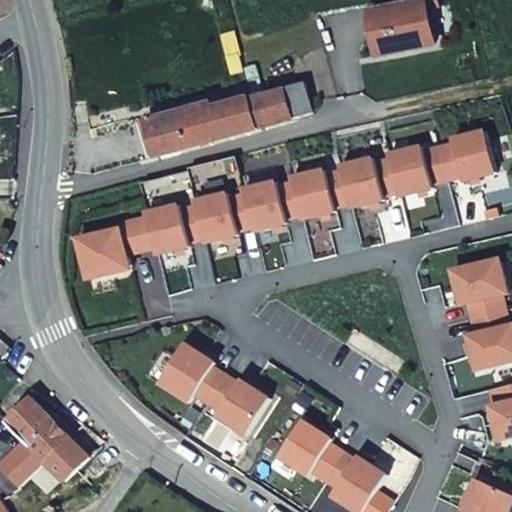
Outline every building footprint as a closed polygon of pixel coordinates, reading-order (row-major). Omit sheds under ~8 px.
[(436,45),(428,4),(427,2),(370,14),(379,56),(436,45)] [(259,129),(314,115),(306,86),(252,100),(259,129)] [(259,129),(252,100),(214,110),(212,105),(151,123),(159,156),(259,129)] [(141,126),(148,159),(159,156),(151,123),(141,126)] [(392,156),(393,160),(401,193),(402,198),(436,189),(435,185),(450,181),(442,149),(427,152),(426,148),(392,156)] [(401,193),(393,160),(378,164),(377,160),(344,168),(345,172),(353,205),(354,210),(388,201),(386,197),(401,193)] [(328,171),(295,180),(296,184),(304,217),(305,221),(339,213),(338,209),(353,205),(345,172),(330,176),(328,171)] [(304,217),(296,184),(281,187),(280,183),(246,191),(248,196),(256,228),(257,233),(290,225),(289,220),(304,217)] [(198,203),(199,208),(207,241),(208,245),(241,237),(240,232),(256,228),(248,196),(232,199),(232,195),(198,203)] [(207,241),(199,208),(184,211),(183,207),(150,215),(150,219),(158,249),(159,257),(193,248),(192,244),(207,241)] [(158,249),(150,219),(122,226),(123,231),(82,241),(91,281),(122,273),(120,268),(132,265),(130,256),(158,249)] [(503,260),(455,272),(460,291),(464,290),(466,297),(462,298),(463,307),(470,305),(474,320),(508,312),(505,296),(511,295),(503,260)] [(189,345),(163,385),(192,404),(197,396),(210,405),(229,377),(216,369),(218,364),(189,345)] [(229,377),(210,405),(223,413),(220,418),(250,437),(273,401),(244,381),(241,386),(229,377)] [(511,386),(493,391),(497,407),(494,408),(496,415),(500,414),(502,422),(498,423),(502,442),(511,439),(511,386)] [(35,399),(9,424),(38,454),(46,463),(72,439),(35,399)] [(38,454),(9,424),(0,414),(0,464),(9,473),(29,453),(35,458),(38,454)] [(336,441),(306,422),(283,458),(312,478),(315,473),(327,482),(346,454),(333,445),(336,441)] [(75,435),(72,439),(46,463),(65,484),(97,453),(84,439),(81,442),(75,435)] [(359,462),(346,454),(327,482),(341,490),(336,498),(357,511),(367,511),(391,477),(361,458),(359,462)] [(511,511),(511,495),(480,481),(466,511),(511,511)]
